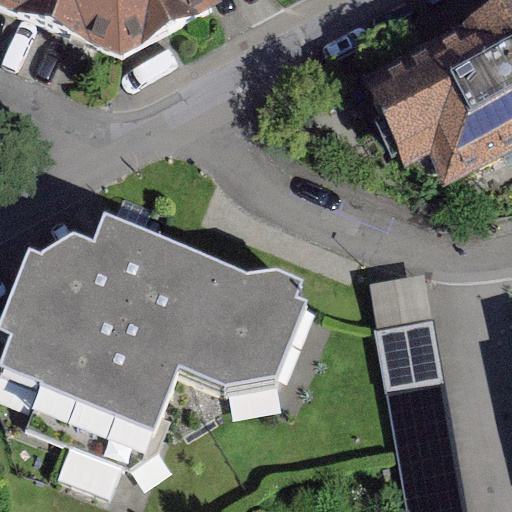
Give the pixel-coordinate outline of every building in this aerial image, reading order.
[(1,0),(4,8),(148,66),(271,1),(270,0),(1,0)] [(511,42),(373,102),(399,168),(470,205),(511,187),(511,42)] [(78,266),(38,250),(0,342),(0,412),(20,421),(178,485),(218,386),(250,399),(246,407),(293,426),(309,387),(321,392),(356,307),(342,301),(321,292),(295,282),(156,226),(141,260),(117,250),(89,239),(78,266)] [(382,283),(389,383),(443,380),(436,279),(382,283)] [(473,511),(463,454),(407,464),(415,511),(473,511)]
